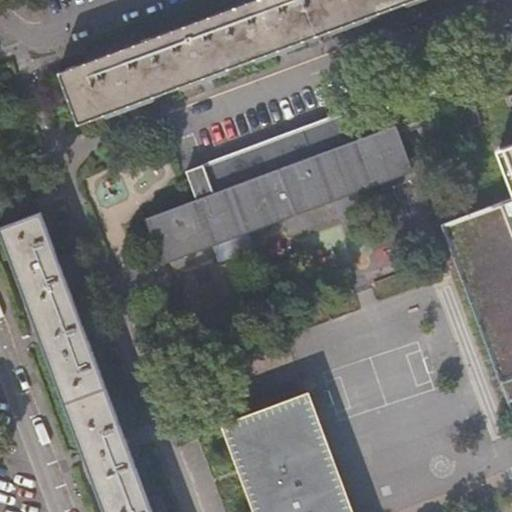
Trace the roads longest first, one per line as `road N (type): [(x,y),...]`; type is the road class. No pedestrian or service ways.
road 1 (residential): [(498,0),(161,120)]
road 2 (residential): [(63,511),(0,343)]
